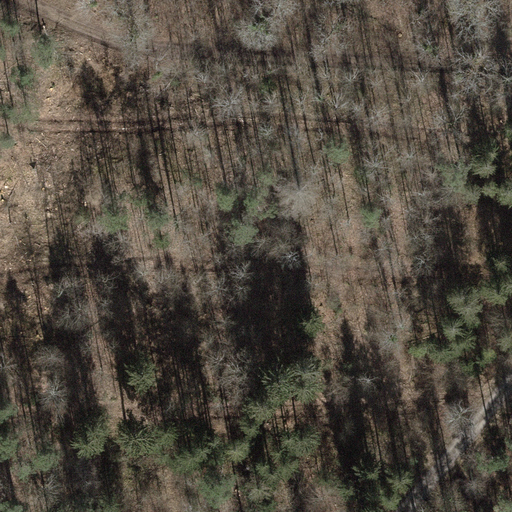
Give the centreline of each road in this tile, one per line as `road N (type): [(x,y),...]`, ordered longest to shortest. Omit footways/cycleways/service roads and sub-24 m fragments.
road 1 (track): [(41,0),(170,47),(511,59)]
road 2 (track): [(405,511),(509,387)]
